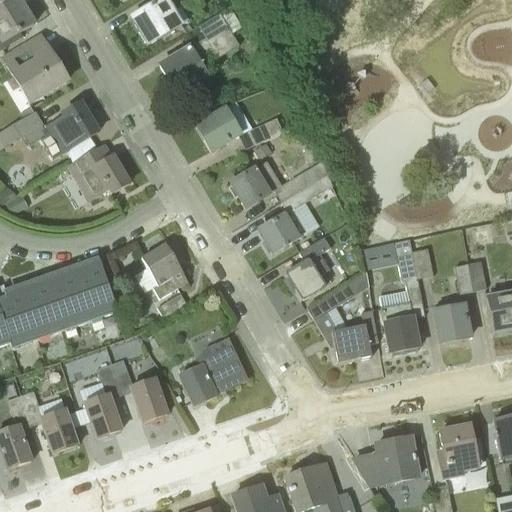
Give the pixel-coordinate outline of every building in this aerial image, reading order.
[(0,0),(0,44),(1,47),(32,28),(15,0),(0,0)] [(146,48),(182,27),(165,0),(164,0),(129,21),(146,48)] [(186,89),(203,78),(199,72),(239,49),(219,16),(213,18),(196,29),(204,41),(190,50),(158,69),(174,95),(185,88),(186,89)] [(0,60),(0,61),(27,107),(66,84),(38,38),(24,46),(0,60)] [(276,96),(277,90),(273,85),(267,85),(262,89),(261,95),(265,99),(271,100),(276,96)] [(39,141),(51,162),(97,135),(80,106),(57,119),(59,123),(44,132),(44,134),(42,135),(40,132),(41,131),(32,115),(0,134),(0,151),(22,139),(28,148),(39,141)] [(209,155),(240,138),(225,112),(194,129),(209,155)] [(255,148),(281,136),(277,121),(246,134),(255,148)] [(266,145),(253,153),(260,164),(272,156),(266,145)] [(100,166),(92,154),(68,168),(89,204),(106,193),(109,198),(127,187),(111,160),(100,166)] [(244,212),(273,194),(280,206),(306,190),(327,178),(321,164),(280,188),(266,166),(256,173),(255,171),(228,187),(244,212)] [(306,190),(312,200),(331,188),(327,178),(306,190)] [(0,208),(15,198),(3,188),(0,191),(0,208)] [(283,252),(286,250),(287,250),(286,249),(298,242),(298,241),(307,235),(293,212),(312,200),(306,190),(280,206),(286,216),(257,234),(271,257),(282,251),(283,252)] [(27,209),(19,197),(4,206),(11,219),(27,209)] [(492,225),(491,220),(490,209),(431,221),(434,237),(492,225)] [(299,304),(323,290),(318,280),(328,273),(319,258),(329,251),(323,240),(314,245),(309,248),(303,252),(297,256),(303,266),(283,278),(299,304)] [(383,325),(381,326),(388,357),(417,351),(411,322),(423,319),(416,282),(411,255),(408,242),(392,246),(400,286),(404,285),(407,305),(380,311),(383,325)] [(152,291),(158,302),(186,286),(164,248),(140,262),(156,289),(152,291)] [(411,255),(416,282),(432,279),(426,252),(411,255)] [(0,349),(8,347),(10,353),(116,316),(97,262),(86,266),(88,271),(73,277),(71,271),(60,275),(62,281),(47,286),(45,280),(34,284),(36,290),(21,295),(19,289),(8,293),(10,299),(0,302),(0,349)] [(467,267),(472,295),(485,292),(480,265),(467,267)] [(459,297),(472,295),(467,267),(453,270),(459,297)] [(364,275),(306,311),(313,324),(367,290),(364,275)] [(511,293),(485,300),(492,336),(511,332),(511,293)] [(179,296),(155,310),(160,321),(185,307),(179,296)] [(461,307),(432,313),(439,347),(468,341),(461,307)] [(360,316),(364,329),(330,336),(336,367),(354,364),(354,365),(358,364),(358,363),(370,361),(367,348),(377,345),(371,314),(360,316)] [(195,361),(199,369),(178,379),(192,410),(215,399),(214,397),(245,383),(226,342),(203,353),(195,361)] [(158,348),(147,354),(154,365),(165,359),(158,348)] [(128,390),(130,389),(121,363),(109,367),(120,399),(130,396),(128,390)] [(84,414),(87,424),(88,423),(95,442),(120,434),(109,403),(120,399),(109,367),(95,372),(104,399),(81,406),(84,414)] [(166,418),(153,381),(128,390),(141,426),(166,418)] [(69,430),(70,430),(66,419),(64,412),(41,420),(33,393),(19,398),(21,405),(30,430),(40,427),(51,457),(76,449),(69,430)] [(30,430),(21,405),(19,398),(5,403),(15,429),(17,428),(20,434),(30,430)] [(511,420),(491,425),(499,465),(511,462),(511,420)] [(30,465),(17,428),(14,430),(0,434),(0,458),(5,473),(30,465)] [(462,476),(476,473),(468,429),(438,435),(445,468),(439,469),(443,485),(463,481),(462,476)] [(353,463),(369,492),(417,483),(409,441),(374,448),(376,458),(353,463)] [(352,511),(348,499),(336,503),(324,467),(283,481),(293,511),(352,511)] [(431,490),(435,511),(450,511),(446,487),(431,490)] [(234,511),(280,511),(276,499),(265,503),(260,490),(230,500),(234,511)] [(511,511),(511,497),(496,501),(497,511),(511,511)]
